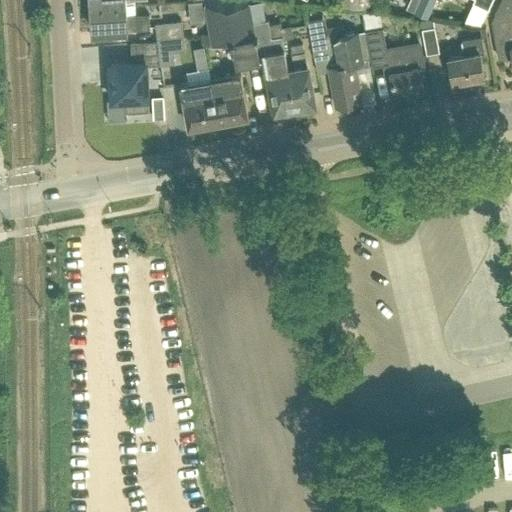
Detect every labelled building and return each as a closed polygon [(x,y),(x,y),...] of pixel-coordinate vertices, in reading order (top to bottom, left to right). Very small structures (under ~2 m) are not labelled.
[(260,58),(250,3),(248,3),(247,0),(203,0),(209,31),(201,33),(204,44),(225,40),(226,47),(233,46),(236,62),(260,58)] [(287,70),(281,36),(294,34),(292,23),(282,25),(281,20),(270,22),(269,18),(266,18),(262,0),(250,3),(260,58),(265,57),(275,110),(294,106),(287,70)] [(355,0),(352,8),(364,9),(368,0),(355,0)] [(428,17),(435,0),(420,0),(415,11),(428,17)] [(471,0),(488,8),(491,0),(471,0)] [(511,0),(501,0),(493,19),(499,58),(511,55),(511,0)] [(126,4),(91,6),(93,31),(128,29),(128,28),(150,26),(149,13),(127,14),(126,4)] [(434,17),(421,18),(421,21),(425,40),(427,52),(440,50),(435,25),(434,17)] [(158,36),(184,34),(182,18),(156,21),(158,36)] [(393,91),(423,85),(420,65),(425,64),(422,46),(400,50),(400,51),(387,53),(383,26),(365,29),(372,65),(382,63),(384,71),(390,70),(393,91)] [(364,64),(358,32),(347,34),(336,41),(336,38),(311,43),(317,72),(329,70),(335,104),(361,99),(355,66),(364,64)] [(186,48),(184,34),(158,36),(161,63),(175,62),(174,50),(186,48)] [(452,80),(484,75),(481,55),(485,54),(482,35),(462,39),(464,53),(448,56),(452,80)] [(137,55),(137,60),(115,62),(117,99),(123,98),(124,111),(148,110),(145,61),(157,60),(156,39),(136,41),(137,55)] [(287,70),(294,106),(313,103),(304,50),(291,53),(294,69),(287,70)] [(228,68),(228,56),(204,55),(203,67),(228,68)] [(211,77),(219,120),(247,115),(242,85),(243,85),(241,72),(211,77)] [(188,125),(219,120),(211,77),(179,83),(181,97),(183,96),(188,125)] [(162,80),(152,81),(153,102),(163,101),(162,80)]
